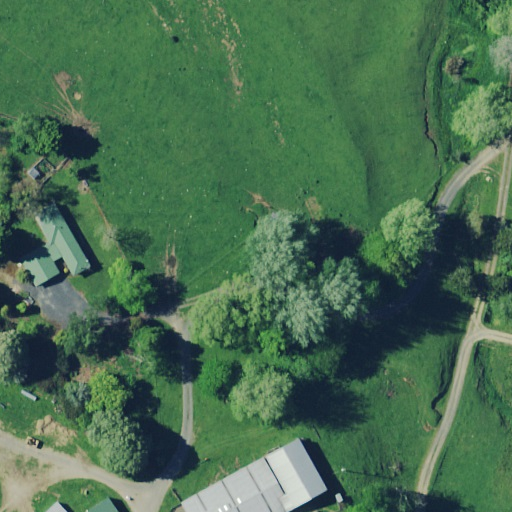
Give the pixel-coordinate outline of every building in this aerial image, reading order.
[(63,256),(75,276),(91,267),(57,207),(36,218),(49,241),(44,245),(21,258),(37,286),(60,273),(53,261),(62,257),(63,256)] [(0,227),(8,220),(0,211),(0,227)] [(295,426),(181,495),(191,511),(258,511),(323,473),(295,426)] [(117,511),(109,498),(87,511),(117,511)] [(66,511),(58,502),(47,511),(66,511)]
